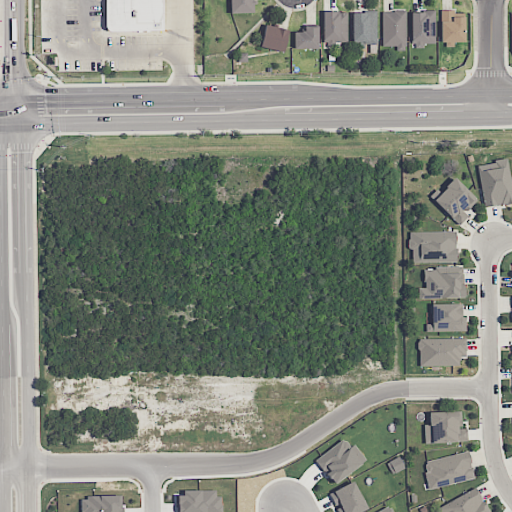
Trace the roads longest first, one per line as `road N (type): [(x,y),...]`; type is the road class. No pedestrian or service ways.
road 1 (secondary): [(491,96),(43,102),(12,113)]
road 2 (secondary): [(12,113),(40,123),(491,116)]
road 3 (residential): [(489,387),(387,389),(286,451),(252,461),(30,465)]
road 4 (residential): [(30,511),(25,153),(12,113)]
road 5 (residential): [(0,146),(5,511)]
road 6 (secondary): [(215,121),(284,109),(491,106)]
road 7 (residential): [(488,236),(492,449),(511,499)]
